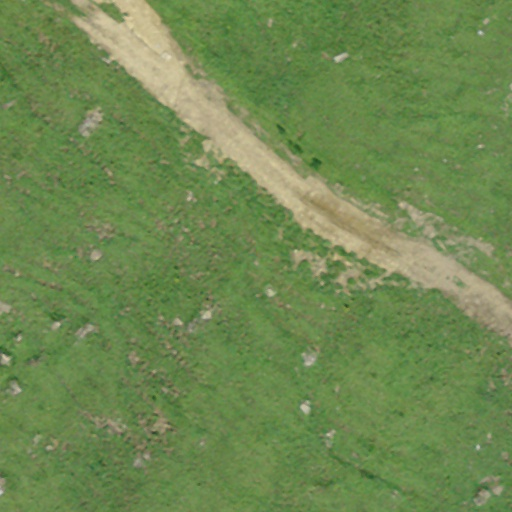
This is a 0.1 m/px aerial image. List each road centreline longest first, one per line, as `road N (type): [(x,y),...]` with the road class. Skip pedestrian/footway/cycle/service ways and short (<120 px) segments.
road 1 (track): [(179,85),(320,206),(511,323)]
road 2 (track): [(179,85),(63,0)]
